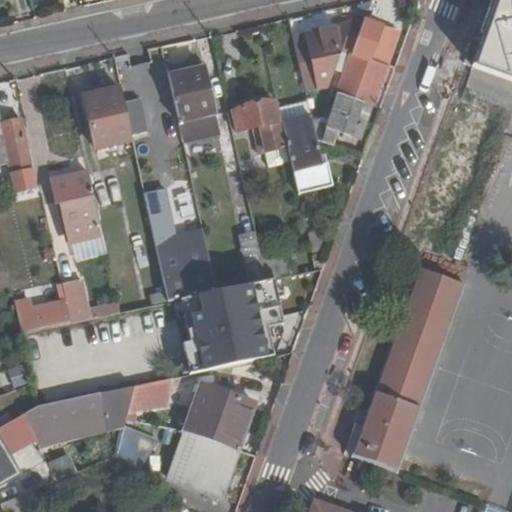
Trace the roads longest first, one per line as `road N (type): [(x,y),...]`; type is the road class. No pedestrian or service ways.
road 1 (residential): [(445,0),(262,511)]
road 2 (tertiary): [(0,49),(231,0)]
road 3 (unknown): [(289,437),(310,479),(394,511)]
